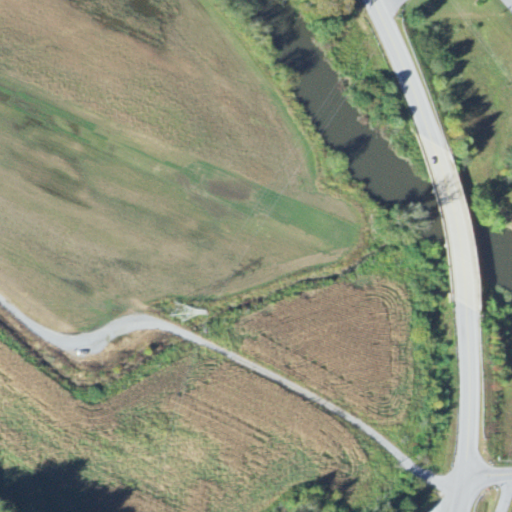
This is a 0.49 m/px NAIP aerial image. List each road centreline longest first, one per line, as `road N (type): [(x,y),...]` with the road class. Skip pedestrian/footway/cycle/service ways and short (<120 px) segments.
road 1 (primary): [(458,511),(467,303)]
road 2 (primary): [(467,303),(429,143)]
road 3 (primary): [(429,143),(372,0)]
